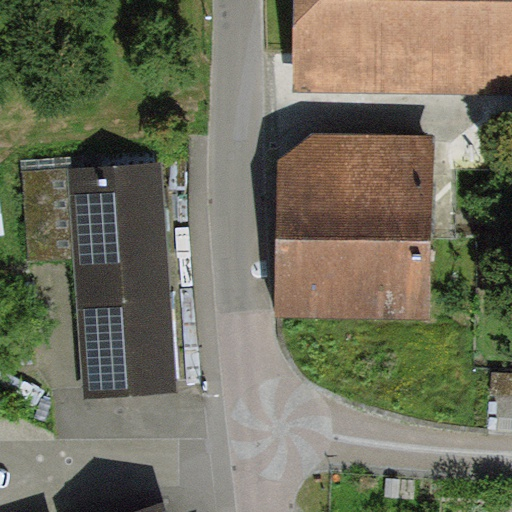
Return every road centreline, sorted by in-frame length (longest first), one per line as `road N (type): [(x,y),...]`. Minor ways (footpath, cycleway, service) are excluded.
road 1 (unclassified): [(234,0),(240,229),(262,438)]
road 2 (residential): [(262,438),(511,461)]
